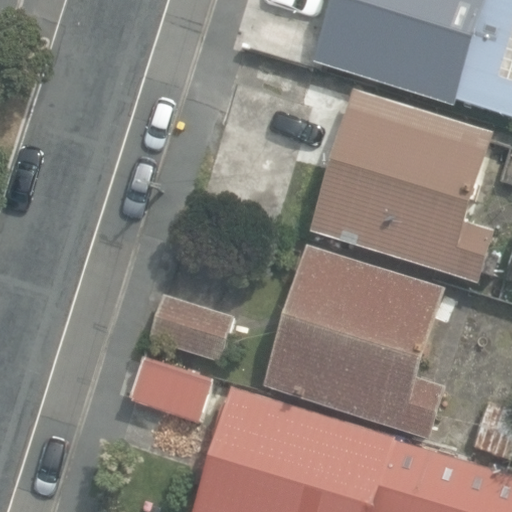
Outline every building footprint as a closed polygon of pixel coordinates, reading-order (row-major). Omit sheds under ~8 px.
[(511,117),(511,0),(339,0),(319,64),(461,109),(463,102),(511,117)] [(317,235),(485,286),(501,232),(471,223),(498,135),(361,93),(317,235)] [(267,387),(435,441),(451,391),(423,382),(452,291),(313,246),(267,387)] [(177,299),(161,347),(250,376),(266,328),(177,299)] [(511,511),(511,474),(235,391),(198,511),(511,511)] [(479,447),(511,457),(511,408),(493,403),(479,447)]
